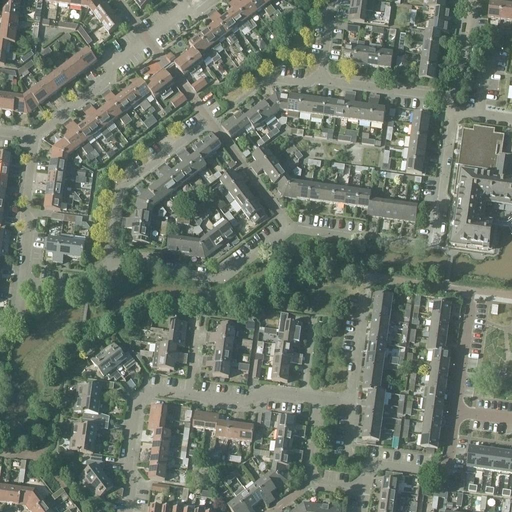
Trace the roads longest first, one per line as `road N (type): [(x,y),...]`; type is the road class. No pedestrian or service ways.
road 1 (residential): [(109,263),(220,279),(290,229),(209,120)]
road 2 (residential): [(366,489),(379,464),(435,472),(446,465),(468,310)]
road 3 (residential): [(109,263),(119,188),(209,120)]
road 4 (residential): [(187,395),(155,391),(135,400),(129,511)]
road 5 (residential): [(33,137),(146,38)]
road 6 (residential): [(22,284),(33,137)]
road 7 (residential): [(318,397),(351,403),(367,294)]
road 8 (residential): [(434,235),(449,112)]
road 9 (residential): [(303,395),(264,392),(243,405),(187,395)]
road 10 (residential): [(440,97),(321,78)]
